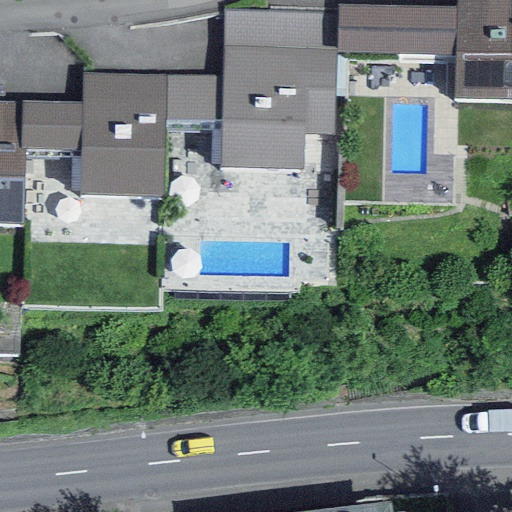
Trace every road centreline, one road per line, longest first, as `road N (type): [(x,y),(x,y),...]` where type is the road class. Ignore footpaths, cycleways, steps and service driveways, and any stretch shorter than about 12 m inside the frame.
road 1 (secondary): [(511,435),(418,437),(0,479)]
road 2 (residential): [(0,13),(139,0)]
